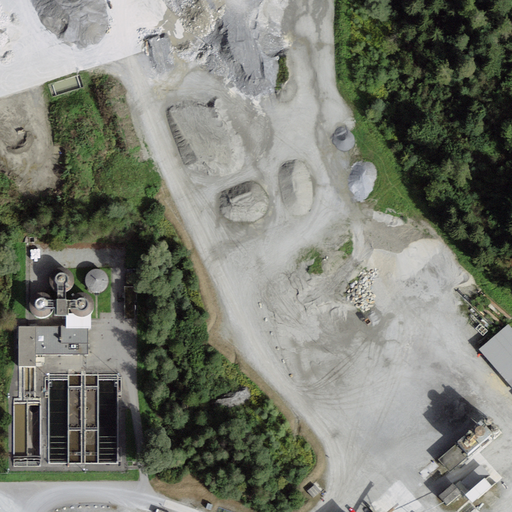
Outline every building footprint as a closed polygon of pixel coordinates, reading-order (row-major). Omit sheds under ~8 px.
[(98,271),(84,281),(96,297),(110,286),(98,271)] [(124,285),(124,315),(139,315),(139,287),(145,287),(145,275),(127,275),(127,285),(124,285)] [(511,327),(508,323),(476,349),(511,391),(511,327)] [(90,330),(20,331),(20,367),(38,367),(38,357),(90,357),(90,330)] [(500,434),(488,419),(438,458),(450,473),(500,434)] [(483,480),(463,496),(471,505),(491,488),(483,480)] [(461,495),(452,485),(438,497),(446,507),(461,495)]
